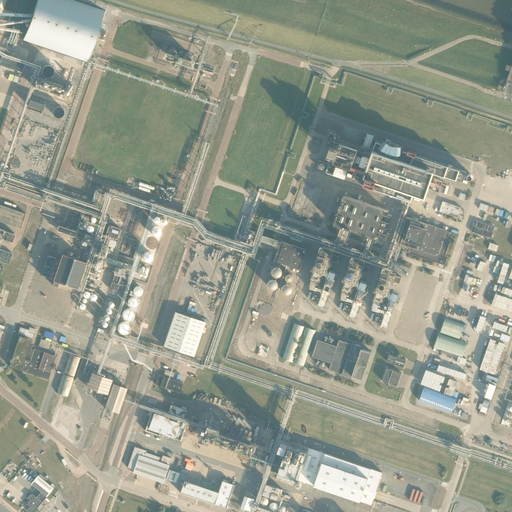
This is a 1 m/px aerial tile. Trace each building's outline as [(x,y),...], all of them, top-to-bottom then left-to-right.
[(36,0),(24,39),(86,60),(102,9),(74,0),(36,0)] [(25,64),(2,56),(0,61),(0,64),(22,72),(25,64)] [(0,67),(0,73),(14,78),(15,72),(0,67)] [(62,87),(38,79),(35,88),(68,99),(72,90),(67,88),(69,82),(64,80),(62,87)] [(28,105),(43,110),(44,104),(30,99),(28,105)] [(56,112),(54,112),(56,115),(63,113),(60,105),(54,107),(56,112)] [(363,145),(370,148),(374,136),(367,134),(363,145)] [(425,198),(433,173),(463,183),(467,171),(376,141),(370,156),(364,154),(360,164),(367,166),(364,176),(329,164),(326,173),(413,202),(416,195),(425,198)] [(334,161),(351,167),(358,147),(341,141),(339,147),(330,144),(327,153),(336,156),(334,161)] [(439,192),(446,194),(449,186),(441,184),(442,181),(435,179),(431,190),(438,193),(439,192)] [(174,190),(168,188),(168,190),(165,189),(164,193),(167,193),(166,196),(172,198),(174,190)] [(511,208),(511,195),(502,193),(499,205),(511,208)] [(374,238),(382,215),(384,209),(344,196),(334,224),(374,238)] [(439,211),(458,217),(461,208),(443,201),(439,211)] [(487,211),(489,205),(481,203),(479,208),(487,211)] [(0,220),(21,228),(26,214),(0,204),(0,220)] [(427,220),(421,220),(421,218),(417,216),(416,220),(406,217),(398,242),(410,246),(408,253),(445,265),(448,257),(445,255),(453,233),(446,231),(447,230),(428,224),(429,220),(427,220)] [(471,231),(491,238),(495,227),(475,220),(471,231)] [(95,226),(89,224),(87,230),(93,232),(95,226)] [(105,235),(117,239),(120,228),(109,224),(105,235)] [(57,230),(75,236),(76,231),(58,225),(57,230)] [(0,240),(1,238),(13,241),(15,234),(0,228),(0,240)] [(511,232),(507,231),(503,242),(509,244),(511,236),(511,232)] [(501,242),(503,236),(497,234),(495,239),(501,242)] [(293,269),(300,272),(307,250),(282,241),(275,259),(294,266),(293,269)] [(498,245),(490,242),(488,248),(496,251),(498,245)] [(472,249),(466,247),(465,252),(471,254),(470,257),(500,268),(502,263),(509,265),(511,259),(504,257),(504,256),(473,246),(472,249)] [(0,261),(8,264),(11,254),(0,250),(0,261)] [(327,253),(321,251),(312,279),(309,288),(323,292),(318,304),(324,306),(333,280),(336,271),(330,269),(327,278),(323,290),(314,287),(316,281),(322,265),(326,267),(329,257),(326,256),(327,253)] [(59,282),(77,288),(86,262),(62,254),(61,257),(53,280),(54,280),(53,283),(52,285),(57,286),(59,282)] [(471,296),(480,268),(474,266),(475,265),(472,264),(472,263),(467,261),(456,291),(471,296)] [(358,264),(352,262),(343,290),(341,298),(354,303),(350,315),(355,317),(364,291),(367,282),(361,280),(358,289),(354,301),(345,298),(348,292),(353,276),(357,277),(361,267),(357,266),(358,264)] [(282,276),(282,267),(274,267),(274,276),(282,276)] [(389,274),(384,272),(374,301),(372,309),(385,313),(381,325),(386,327),(395,301),(396,301),(399,292),(392,290),(389,299),(390,299),(386,311),(376,308),(379,302),(384,287),(388,288),(392,278),(389,277),(389,274)] [(485,273),(476,298),(491,303),(499,278),(493,276),(493,278),(490,277),(490,276),(485,273)] [(109,289),(116,291),(121,277),(114,274),(109,289)] [(511,311),(511,281),(503,308),(511,311)] [(290,283),(284,286),(287,293),(293,290),(290,283)] [(138,285),(133,291),(139,296),(144,291),(138,285)] [(130,306),(139,306),(138,297),(129,297),(130,306)] [(137,315),(131,307),(123,313),(129,321),(137,315)] [(284,309),(281,320),(287,322),(291,311),(284,309)] [(205,322),(175,312),(163,346),(194,356),(205,322)] [(482,330),(487,316),(481,315),(480,317),(478,316),(478,314),(473,312),(468,326),(482,330)] [(509,322),(495,318),(491,329),(506,333),(509,322)] [(459,339),(464,325),(445,319),(440,332),(459,339)] [(120,322),(120,332),(129,332),(129,323),(120,322)] [(282,358),(292,362),(305,326),(294,323),(282,358)] [(293,362),(303,365),(316,330),(305,327),(293,362)] [(501,335),(489,331),(488,333),(500,338),(500,339),(508,342),(510,336),(502,333),(501,335)] [(462,357),(467,343),(438,334),(434,347),(462,357)] [(11,362),(9,366),(48,379),(51,372),(50,372),(56,356),(34,349),(30,361),(24,359),(31,340),(19,336),(12,359),(11,359),(10,359),(9,361),(10,362),(11,362)] [(488,336),(483,351),(503,357),(505,352),(502,351),(503,348),(506,349),(508,343),(488,336)] [(39,346),(49,349),(51,342),(41,339),(39,346)] [(317,339),(311,356),(330,363),(328,369),(341,373),(341,375),(351,378),(352,375),(362,379),(371,352),(361,349),(362,346),(352,343),(351,344),(338,340),(336,346),(317,339)] [(80,358),(70,354),(64,373),(74,376),(80,358)] [(406,360),(389,354),(387,361),(403,367),(406,360)] [(435,357),(433,363),(439,365),(437,371),(468,380),(471,369),(460,365),(458,371),(453,369),(455,363),(435,357)] [(495,358),(493,363),(502,367),(504,361),(495,358)] [(501,369),(484,363),(480,374),(484,375),(483,380),(488,382),(490,377),(498,380),(501,369)] [(382,381),(397,386),(401,373),(387,368),(382,381)] [(163,375),(173,378),(174,373),(165,370),(163,375)] [(421,384),(440,391),(442,385),(440,384),(441,382),(443,383),(445,377),(426,370),(421,384)] [(97,390),(107,394),(112,379),(101,376),(91,372),(86,387),(97,390)] [(57,393),(68,396),(74,378),(63,374),(57,393)] [(182,383),(158,374),(155,384),(179,392),(182,383)] [(446,387),(444,393),(463,400),(465,394),(454,390),(457,382),(449,378),(447,384),(450,385),(449,388),(446,387)] [(116,411),(119,412),(127,388),(124,387),(113,383),(104,408),(116,411)] [(451,413),(457,399),(424,386),(419,400),(451,413)] [(488,398),(482,396),(479,406),(484,408),(488,398)] [(164,435),(180,440),(187,419),(183,418),(186,410),(171,405),(168,413),(153,407),(145,430),(163,437),(164,435)] [(503,423),(511,426),(511,413),(510,413),(509,416),(507,415),(507,413),(506,412),(503,423)] [(204,438),(251,454),(254,443),(207,427),(204,438)] [(360,501),(371,504),(382,472),(289,440),(290,437),(283,435),(279,449),(286,451),(277,477),(295,483),(297,479),(360,501)] [(133,472),(163,482),(169,465),(158,461),(159,457),(146,452),(146,451),(134,447),(127,467),(131,469),(133,471),(133,472)] [(171,458),(162,455),(160,461),(169,464),(171,458)] [(176,482),(180,473),(169,469),(166,479),(176,482)] [(37,475),(31,483),(46,496),(53,487),(37,475)] [(222,481),(218,492),(184,480),(180,492),(226,508),(234,485),(222,481)] [(282,489),(266,484),(263,494),(270,497),(272,492),(280,494),(282,489)] [(174,493),(175,487),(164,485),(162,491),(174,493)] [(27,510),(29,511),(33,511),(42,502),(32,494),(28,498),(30,500),(27,504),(30,506),(27,510)] [(241,507),(251,510),(255,499),(245,495),(241,507)] [(51,499),(47,507),(52,509),(56,501),(51,499)]
